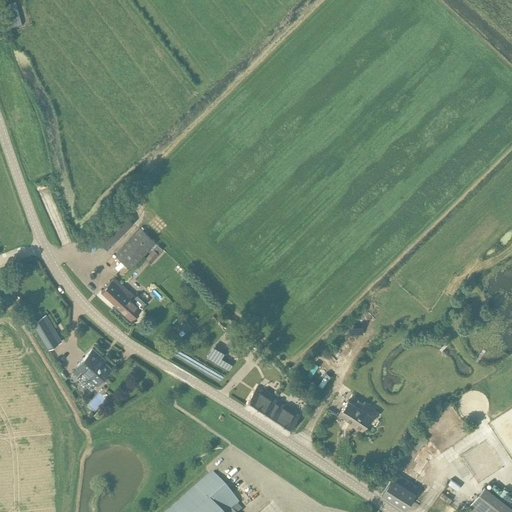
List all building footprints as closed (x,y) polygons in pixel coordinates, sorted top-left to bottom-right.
[(13,28),(22,25),(15,1),(6,4),(13,28)] [(117,207),(98,225),(91,232),(107,248),(133,223),(117,207)] [(116,254),(130,269),(155,242),(142,228),(116,254)] [(153,249),(145,258),(151,263),(159,254),(163,249),(158,245),(154,249),(153,249)] [(114,277),(108,284),(101,291),(120,309),(131,319),(141,309),(132,300),(135,297),(133,295),(132,295),(114,277)] [(42,316),(33,322),(49,349),(59,343),(42,316)] [(92,348),(86,356),(77,365),(78,366),(73,371),(91,387),(95,382),(97,383),(111,368),(99,357),(100,355),(92,348)] [(213,348),(207,358),(227,370),(230,365),(220,359),(223,354),(213,348)] [(303,375),(309,379),(318,366),(312,362),(303,375)] [(322,388),(327,375),(322,373),(317,386),(322,388)] [(300,385),(294,393),(311,406),(316,397),(300,385)] [(255,389),(250,397),(245,405),(288,434),(300,415),(267,393),(265,396),(255,389)] [(361,428),(363,429),(368,421),(371,416),(348,401),(339,414),(356,425),(356,426),(359,428),(361,428)] [(408,443),(416,450),(426,438),(419,432),(408,443)] [(205,464),(190,447),(145,487),(160,504),(205,464)] [(511,502),(511,480),(500,471),(489,485),(511,502)] [(238,503),(211,472),(165,511),(233,511),(231,510),(238,503)] [(395,473),(387,486),(381,495),(405,510),(419,488),(395,473)] [(511,511),(511,507),(485,486),(469,506),(477,511),(511,511)]
